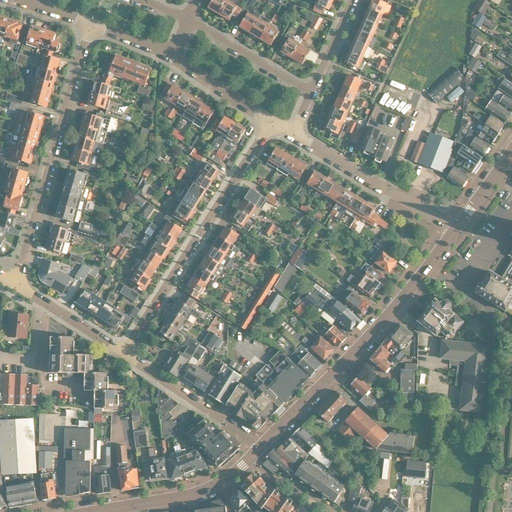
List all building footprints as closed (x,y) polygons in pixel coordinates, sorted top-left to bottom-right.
[(207,8),(218,15),(226,1),(223,0),(210,0),(212,1),(207,8)] [(226,0),(226,1),(218,15),(228,21),(236,8),(230,4),(232,0),(226,0)] [(256,0),(248,0),(243,9),(248,12),(239,27),(249,33),(257,20),(260,16),(253,12),(252,7),(256,0)] [(332,0),(309,0),(309,2),(315,5),(312,11),(322,15),(324,9),(327,11),(332,0)] [(375,0),(372,0),(368,10),(381,16),(382,15),(386,5),(381,3),(382,0),(376,0),(375,0)] [(475,11),(479,14),(479,13),(483,16),(490,4),(483,0),(477,0),(472,9),(475,11)] [(381,16),(368,10),(364,21),(376,26),(381,16)] [(473,22),(472,25),(475,27),(478,29),(485,18),(482,16),(478,14),(476,17),(473,22)] [(274,15),(270,21),(275,24),(279,18),(274,15)] [(5,39),(10,20),(0,16),(0,37),(0,38),(0,39),(0,50),(1,51),(5,39)] [(322,20),(316,17),(310,28),(316,31),(322,20)] [(491,21),(491,22),(486,18),(483,24),(487,27),(493,31),(497,25),(491,21)] [(19,22),(10,20),(5,39),(11,41),(11,43),(16,44),(22,26),(18,25),(19,22)] [(257,20),(249,33),(259,40),(267,26),(257,20)] [(376,26),(364,21),(359,31),(372,37),(376,26)] [(267,26),(259,40),(270,46),(278,33),(267,26)] [(31,27),(26,45),(37,49),(43,31),(31,27)] [(471,28),(470,38),(474,41),(476,38),(479,33),(471,28)] [(54,34),(43,31),(37,49),(42,50),(42,48),(47,49),(45,54),(51,56),(52,51),(55,52),(55,51),(57,51),(59,46),(57,45),(58,44),(52,42),(54,34)] [(367,48),(372,37),(359,31),(354,42),(367,48)] [(291,58),(299,45),(302,40),(306,34),(302,32),(298,38),(295,37),(294,39),(286,34),(280,44),(284,46),(280,52),(291,58)] [(476,38),(474,41),(473,41),(481,46),(483,43),(476,38)] [(362,58),(367,48),(354,42),(349,52),(362,58)] [(474,58),(481,47),(475,44),(468,55),(474,58)] [(301,65),(309,52),(299,45),(291,58),(301,65)] [(511,59),(500,51),(496,56),(511,67),(511,59)] [(357,69),(362,58),(349,52),(344,63),(351,66),(355,68),(357,69)] [(38,67),(56,72),(59,61),(41,55),(38,67)] [(103,73),(99,83),(112,87),(113,86),(111,85),(112,81),(110,80),(112,76),(121,79),(128,61),(115,56),(111,65),(108,64),(105,73),(103,73)] [(474,73),(481,63),(472,58),(472,59),(469,57),(467,61),(469,63),(466,68),(474,73)] [(379,59),(376,64),(382,67),(385,62),(379,59)] [(150,69),(128,61),(121,79),(139,86),(137,93),(147,97),(150,89),(144,86),(150,69)] [(53,84),(56,72),(38,67),(38,68),(33,66),(29,78),(34,79),(53,84)] [(465,80),(454,68),(426,92),(436,105),(465,80)] [(348,76),(343,87),(356,92),(361,81),(355,79),(348,76)] [(31,90),(32,90),(49,95),(53,84),(34,79),(31,90)] [(498,89),(511,98),(511,85),(504,80),(498,89)] [(90,93),(109,98),(111,91),(119,93),(120,89),(112,87),(99,83),(93,81),(90,93)] [(167,83),(160,94),(165,96),(164,99),(174,105),(182,92),(172,85),(172,86),(167,83)] [(465,83),(464,96),(471,101),(477,91),(465,83)] [(356,92),(343,87),(338,97),(351,103),(354,97),(358,98),(360,94),(356,92)] [(28,102),(46,107),(49,95),(32,90),(31,90),(28,102)] [(492,100),(498,104),(511,113),(511,112),(511,100),(498,91),(492,100)] [(185,112),(193,98),(182,92),(174,105),(185,112)] [(107,105),(109,98),(90,93),(87,104),(106,110),(104,115),(125,121),(127,116),(116,113),(117,107),(107,105)] [(14,103),(21,106),(23,99),(7,94),(5,101),(14,103)] [(335,104),(333,108),(346,114),(351,103),(338,97),(338,98),(337,97),(336,98),(334,102),(334,103),(335,104)] [(185,112),(191,116),(184,128),(188,130),(192,124),(204,105),(193,98),(185,112)] [(364,109),(366,104),(360,101),(358,106),(364,109)] [(485,110),(492,115),(504,123),(511,114),(498,106),(491,101),(485,110)] [(143,102),(142,108),(150,111),(152,104),(143,102)] [(11,104),(10,110),(19,113),(16,122),(22,124),(32,126),(40,129),(43,117),(33,114),(33,111),(11,104)] [(204,105),(192,124),(202,130),(206,124),(205,124),(213,111),(204,105)] [(375,121),(380,108),(375,106),(369,118),(375,121)] [(330,111),(327,118),(329,119),(341,124),(346,114),(333,108),(331,112),(330,111)] [(472,117),(484,125),(497,134),(503,125),(490,116),(487,121),(475,113),(472,117)] [(85,114),(81,126),(98,131),(105,133),(109,118),(96,115),(96,118),(85,114)] [(224,117),(220,122),(215,119),(211,126),(211,127),(209,129),(215,133),(216,131),(222,134),(219,140),(217,139),(216,141),(214,140),(209,149),(211,150),(212,148),(217,151),(234,123),(224,117)] [(341,124),(329,119),(327,118),(328,119),(324,130),(331,133),(329,137),(337,141),(344,125),(341,124)] [(405,132),(410,120),(405,118),(400,130),(405,132)] [(465,129),(469,123),(461,118),(461,126),(465,129)] [(16,122),(13,134),(18,136),(18,135),(32,139),(37,140),(40,129),(32,126),(22,124),(16,122)] [(350,122),(348,127),(361,133),(354,130),(357,125),(350,122)] [(226,152),(228,152),(230,150),(230,148),(230,146),(228,145),(227,144),(230,139),(237,143),(245,130),(234,123),(217,151),(212,148),(211,150),(210,152),(210,153),(207,157),(216,163),(219,158),(222,160),(227,153),(224,152),(224,151),(226,152)] [(467,130),(477,136),(490,145),(497,136),(483,127),(480,132),(470,125),(467,130)] [(81,126),(78,138),(95,142),(95,143),(102,145),(104,137),(110,139),(111,135),(105,133),(98,131),(81,126)] [(361,133),(348,127),(346,132),(351,134),(348,142),(356,145),(361,133)] [(369,128),(360,150),(364,151),(363,154),(385,163),(394,141),(383,136),(384,134),(369,128)] [(141,129),(138,142),(143,144),(147,130),(141,129)] [(190,148),(193,150),(196,151),(200,146),(199,145),(206,134),(201,131),(190,148)] [(452,161),(448,159),(451,151),(449,150),(453,142),(429,133),(425,145),(417,142),(410,161),(445,175),(446,174),(448,176),(452,168),(451,168),(452,161)] [(469,148),(482,157),(489,147),(470,134),(468,133),(464,138),(472,143),(469,148)] [(13,134),(9,145),(15,147),(15,146),(32,151),(33,152),(37,140),(32,139),(18,135),(18,136),(13,134)] [(78,138),(75,149),(92,154),(99,156),(102,145),(95,143),(95,142),(78,138)] [(468,172),(471,174),(481,158),(455,140),(453,154),(457,156),(457,155),(465,161),(461,168),(460,167),(457,171),(460,173),(465,176),(468,172)] [(0,154),(0,160),(5,161),(17,165),(18,160),(30,163),(32,157),(33,152),(32,151),(15,146),(15,147),(9,145),(6,157),(0,154)] [(275,148),(268,160),(265,164),(276,170),(285,155),(275,148)] [(75,149),(71,162),(78,164),(77,166),(84,168),(89,170),(95,171),(99,156),(92,154),(75,149)] [(196,151),(193,150),(189,156),(200,162),(204,156),(196,151)] [(289,173),(288,172),(295,161),(285,155),(276,170),(286,177),(289,173)] [(296,159),(295,161),(288,172),(289,173),(298,179),(306,165),(296,159)] [(195,170),(211,180),(217,171),(206,163),(202,169),(197,166),(195,170)] [(9,168),(6,180),(24,185),(28,173),(9,168)] [(446,178),(446,179),(461,189),(468,178),(465,177),(465,176),(460,173),(457,171),(452,168),(448,176),(446,174),(445,175),(444,177),(446,178)] [(147,169),(143,175),(147,178),(151,171),(147,169)] [(68,170),(65,182),(83,187),(86,175),(68,170)] [(189,180),(193,183),(205,190),(211,180),(195,170),(189,180)] [(176,173),(173,171),(172,174),(174,176),(173,178),(178,181),(182,176),(176,173)] [(103,181),(104,177),(88,172),(86,176),(93,178),(103,181)] [(306,184),(317,190),(324,178),(314,172),(306,184)] [(136,184),(137,178),(127,176),(126,181),(136,184)] [(321,193),(327,196),(334,184),(324,178),(317,190),(317,191),(315,194),(319,197),(321,193)] [(143,197),(151,185),(142,179),(139,183),(135,192),(143,197)] [(256,183),(260,185),(260,186),(265,189),(268,184),(263,181),(259,179),(256,183)] [(6,180),(2,192),(5,192),(21,196),(24,186),(24,185),(6,180)] [(65,182),(62,193),(80,198),(87,200),(90,189),(83,187),(65,182)] [(187,193),(198,200),(205,190),(193,183),(187,193)] [(344,190),(334,184),(327,196),(337,203),(344,190)] [(160,190),(169,196),(171,193),(161,187),(160,190)] [(258,203),(262,197),(250,189),(244,199),(255,207),(261,210),(263,207),(258,203)] [(177,201),(189,208),(192,210),(198,200),(187,193),(183,190),(177,201)] [(283,193),(278,190),(274,195),(279,198),(283,193)] [(341,205),(347,209),(347,208),(354,197),(344,190),(337,203),(334,207),(339,210),(341,205)] [(3,201),(2,206),(4,207),(7,208),(6,212),(14,214),(15,210),(18,211),(19,208),(22,198),(22,196),(21,196),(5,192),(5,194),(3,201)] [(62,193),(59,205),(72,208),(77,210),(84,212),(87,200),(80,198),(62,193)] [(274,206),(278,200),(268,193),(264,200),(274,206)] [(142,208),(145,202),(136,196),(132,202),(142,208)] [(347,208),(347,209),(344,213),(354,219),(357,215),(364,203),(354,197),(347,208)] [(261,210),(255,207),(244,199),(237,209),(249,216),(254,220),(261,210)] [(167,214),(185,225),(193,211),(192,210),(189,208),(177,201),(176,200),(167,214)] [(357,215),(354,219),(352,223),(348,229),(353,232),(357,226),(355,225),(357,221),(359,222),(361,218),(367,221),(365,223),(372,227),(375,223),(377,219),(379,217),(372,212),(374,209),(364,203),(357,215)] [(77,210),(72,208),(59,205),(55,217),(74,222),(77,210)] [(312,210),(307,207),(303,213),(308,216),(312,210)] [(245,223),(249,216),(237,209),(231,219),(233,220),(230,224),(240,230),(241,228),(248,232),(251,227),(245,223)] [(334,218),(338,212),(333,209),(329,215),(334,218)] [(146,220),(149,215),(143,211),(140,216),(146,220)] [(318,222),(322,216),(317,213),(313,219),(318,222)] [(0,246),(4,239),(2,238),(8,228),(13,229),(16,217),(5,214),(2,226),(1,229),(0,228),(0,246)] [(377,219),(375,223),(385,229),(387,225),(377,219)] [(169,221),(162,231),(174,239),(181,229),(169,221)] [(133,226),(125,222),(119,231),(121,232),(126,236),(133,226)] [(80,223),(78,228),(105,236),(106,232),(101,231),(99,229),(92,227),(93,226),(80,223)] [(156,241),(168,249),(170,250),(176,240),(174,239),(162,231),(152,225),(149,229),(155,232),(151,238),(156,241)] [(69,229),(68,231),(53,226),(49,238),(65,242),(71,244),(74,236),(76,236),(77,232),(69,229)] [(226,227),(220,237),(231,244),(238,234),(239,232),(231,226),(229,229),(226,227)] [(105,236),(78,228),(77,232),(76,236),(89,239),(93,240),(95,234),(99,235),(105,237),(105,236)] [(272,231),(267,228),(263,233),(269,236),(272,231)] [(121,232),(115,242),(120,245),(126,236),(121,232)] [(216,240),(212,245),(225,254),(229,257),(235,247),(231,245),(231,244),(220,237),(217,241),(216,240)] [(62,254),(65,242),(49,238),(46,249),(62,254)] [(168,249),(156,241),(149,251),(162,259),(163,260),(167,254),(166,253),(168,249)] [(114,256),(119,249),(113,244),(108,252),(114,256)] [(207,256),(225,268),(232,259),(229,257),(225,254),(212,245),(212,246),(213,247),(207,256)] [(373,262),(388,273),(391,269),(392,269),(395,266),(394,264),(395,262),(392,260),(397,254),(385,245),(381,251),(377,249),(370,259),(373,262)] [(121,261),(127,251),(122,248),(116,258),(121,261)] [(155,269),(162,259),(149,251),(144,248),(142,252),(147,255),(143,261),(155,269)] [(88,260),(83,259),(83,258),(71,255),(69,262),(81,265),(86,267),(88,260)] [(294,255),(289,262),(298,268),(303,261),(294,255)] [(203,260),(199,265),(217,277),(218,278),(225,268),(207,256),(204,261),(203,260)] [(255,259),(249,256),(245,261),(251,265),(255,259)] [(38,277),(40,280),(42,283),(49,287),(56,292),(57,293),(58,294),(60,296),(61,296),(63,296),(64,295),(74,280),(59,271),(60,265),(42,260),(39,273),(38,277)] [(137,270),(150,278),(155,269),(143,261),(137,270)] [(358,281),(351,275),(346,280),(369,298),(373,301),(379,293),(380,293),(383,289),(382,288),(383,287),(377,283),(382,276),(365,263),(361,269),(365,272),(358,281)] [(94,264),(90,271),(87,275),(94,279),(101,269),(94,264)] [(199,265),(193,275),(206,284),(209,279),(213,282),(217,277),(199,265)] [(475,290),(477,294),(505,311),(511,299),(511,286),(507,283),(510,278),(507,277),(504,281),(502,280),(506,274),(507,272),(511,274),(511,268),(507,266),(499,279),(489,272),(484,281),(481,285),(478,285),(475,290)] [(81,284),(87,275),(90,271),(83,267),(75,280),(81,284)] [(134,286),(143,292),(151,280),(149,279),(150,278),(137,270),(133,267),(125,280),(134,286)] [(342,277),(345,273),(338,268),(335,272),(342,277)] [(274,272),(268,281),(273,284),(279,275),(274,272)] [(282,291),(291,276),(284,272),(275,287),(282,291)] [(194,276),(184,291),(196,299),(206,284),(193,275),(192,275),(194,276)] [(108,286),(112,279),(108,276),(103,283),(108,286)] [(268,281),(262,291),(267,294),(273,284),(268,281)] [(323,312),(321,310),(333,297),(316,285),(309,295),(307,294),(301,301),(310,309),(320,316),(323,312)] [(119,293),(123,296),(128,289),(124,286),(119,293)] [(369,305),(355,294),(358,291),(351,286),(347,292),(351,296),(353,293),(355,294),(347,305),(361,315),(362,314),(364,314),(365,311),(365,310),(369,305)] [(96,293),(92,291),(91,293),(85,289),(75,305),(82,310),(83,308),(86,310),(95,296),(96,293)] [(128,289),(123,296),(134,303),(138,295),(128,289)] [(262,291),(255,301),(261,304),(267,294),(262,291)] [(296,307),(301,301),(307,294),(303,291),(292,304),(296,307)] [(282,298),(273,292),(263,307),(273,313),(282,298)] [(171,311),(184,320),(187,321),(191,316),(195,319),(199,314),(192,309),(196,303),(183,294),(179,301),(178,300),(171,311)] [(229,299),(224,295),(220,301),(226,304),(229,299)] [(105,302),(95,296),(86,310),(96,316),(105,302)] [(323,312),(335,320),(336,321),(349,332),(353,327),(354,328),(361,320),(346,307),(333,297),(321,310),(323,312)] [(426,311),(418,322),(435,336),(441,329),(446,333),(448,330),(453,334),(462,323),(449,312),(450,310),(449,309),(450,307),(450,304),(448,302),(444,302),(442,304),(441,302),(439,304),(435,300),(426,311)] [(255,301),(249,311),(255,314),(261,304),(255,301)] [(115,309),(105,302),(96,316),(95,318),(102,322),(103,320),(106,322),(115,309)] [(307,308),(301,303),(294,311),(299,316),(307,308)] [(120,323),(125,327),(130,318),(115,309),(106,322),(109,325),(110,327),(113,329),(115,329),(116,329),(120,323)] [(187,321),(184,320),(171,311),(164,322),(178,330),(181,325),(189,329),(192,324),(187,321)] [(244,330),(255,314),(249,311),(239,327),(244,330)] [(8,337),(24,339),(26,316),(11,315),(9,325),(8,325),(7,333),(9,333),(8,337)] [(164,322),(155,337),(161,341),(164,337),(171,341),(175,335),(183,340),(178,348),(183,348),(190,338),(178,330),(164,322)] [(386,340),(401,352),(413,337),(399,324),(386,340)] [(337,347),(345,338),(332,327),(324,336),(337,347)] [(201,344),(210,350),(218,337),(209,331),(201,344)] [(332,350),(333,349),(320,337),(311,346),(309,345),(309,344),(307,340),(304,337),(301,341),(322,360),(323,359),(324,360),(327,357),(326,356),(329,354),(331,354),(332,352),(332,350)] [(72,354),(72,338),(50,338),(49,374),(67,375),(67,378),(72,378),(72,375),(84,375),(91,375),(95,375),(95,374),(92,374),(92,356),(75,356),(75,354),(72,354)] [(371,357),(371,358),(370,360),(377,366),(375,367),(383,374),(390,365),(392,362),(398,363),(405,355),(401,352),(386,340),(375,353),(374,355),(373,355),(371,357)] [(441,341),(439,359),(449,360),(448,365),(456,366),(454,386),(459,386),(459,391),(461,392),(459,410),(481,413),(488,347),(441,341)] [(198,347),(191,342),(182,356),(179,354),(178,356),(173,353),(163,369),(176,377),(189,356),(191,358),(196,351),(198,347)] [(320,365),(300,346),(288,359),(308,377),(320,365)] [(198,347),(196,351),(191,358),(198,362),(205,351),(198,347)] [(255,376),(257,378),(283,403),(307,379),(280,351),(269,362),(275,368),(272,371),(266,365),(255,376)] [(115,360),(106,355),(103,359),(112,365),(115,360)] [(245,369),(231,361),(228,365),(242,374),(245,369)] [(220,362),(214,372),(220,376),(225,368),(226,366),(220,362)] [(201,370),(191,364),(183,377),(193,384),(201,370)] [(413,364),(408,364),(403,364),(403,370),(400,370),(400,385),(413,386),(413,370),(415,370),(416,364),(413,364)] [(240,378),(225,368),(220,376),(208,395),(223,405),(240,378)] [(84,375),(84,383),(107,383),(110,383),(110,369),(98,369),(98,374),(95,374),(95,375),(91,375),(84,375)] [(211,377),(201,370),(193,384),(203,390),(211,377)] [(0,406),(37,407),(37,386),(26,386),(26,376),(0,375),(0,406)] [(362,398),(359,402),(376,417),(381,411),(370,401),(372,399),(367,393),(371,389),(358,377),(357,378),(355,378),(353,381),(353,383),(350,386),(362,398)] [(226,406),(225,407),(232,412),(231,413),(242,420),(243,420),(247,422),(257,431),(283,404),(283,403),(257,378),(250,386),(256,391),(254,393),(239,384),(225,406),(226,406)] [(107,392),(107,383),(84,383),(84,393),(95,393),(95,392),(107,392)] [(157,390),(158,395),(160,407),(160,408),(169,399),(165,395),(157,390)] [(95,392),(95,393),(94,401),(117,401),(118,396),(117,395),(117,392),(107,392),(95,392)] [(334,392),(316,412),(327,423),(346,403),(334,392)] [(424,396),(416,396),(415,395),(415,406),(423,406),(424,396)] [(169,399),(160,408),(161,414),(173,402),(170,398),(169,399)] [(117,406),(117,401),(94,401),(94,411),(116,411),(116,406),(117,406)] [(161,414),(161,421),(169,414),(178,405),(174,401),(173,402),(161,414)] [(388,402),(382,411),(388,415),(394,406),(388,402)] [(357,408),(336,431),(348,442),(357,432),(375,449),(411,455),(414,437),(390,434),(388,436),(357,408)] [(135,449),(147,448),(145,431),(145,430),(136,431),(135,422),(140,421),(139,411),(131,412),(133,433),(135,449)] [(169,414),(161,421),(162,427),(170,420),(172,417),(169,414)] [(162,427),(163,434),(173,424),(170,420),(162,427)] [(206,456),(203,459),(209,469),(214,464),(217,468),(239,449),(238,447),(240,446),(234,439),(233,440),(228,434),(227,435),(223,431),(221,433),(217,429),(215,430),(210,424),(208,425),(204,420),(187,435),(206,456)] [(36,475),(33,432),(32,421),(0,422),(0,464),(1,477),(3,476),(5,489),(28,484),(32,503),(37,502),(36,499),(34,489),(32,475),(36,475)] [(175,421),(173,424),(163,434),(163,436),(164,436),(169,433),(176,430),(175,421)] [(301,428),(290,438),(301,449),(306,454),(307,454),(316,445),(317,444),(311,438),(301,428)] [(64,429),(63,463),(66,463),(65,497),(67,497),(79,495),(79,494),(90,493),(90,467),(90,459),(92,459),(93,443),(93,430),(93,429),(64,429)] [(170,438),(179,434),(177,430),(176,430),(169,433),(170,438)] [(290,439),(279,449),(294,463),(300,456),(304,460),(308,456),(306,454),(301,449),(290,438),(290,439)] [(169,480),(167,460),(164,441),(160,442),(162,459),(155,459),(154,449),(148,450),(150,462),(148,462),(148,468),(145,468),(146,476),(148,476),(149,482),(169,480)] [(189,464),(185,450),(180,452),(178,444),(173,445),(174,448),(175,453),(178,462),(177,462),(180,469),(181,468),(184,476),(194,472),(191,463),(189,464)] [(191,463),(194,472),(205,469),(207,468),(196,450),(195,451),(193,447),(188,449),(186,444),(183,445),(185,450),(189,464),(191,463)] [(316,445),(307,454),(324,467),(331,459),(316,445)] [(116,449),(118,464),(119,464),(119,469),(118,470),(119,479),(120,479),(121,490),(120,490),(120,491),(139,489),(139,488),(138,488),(136,468),(127,469),(125,446),(116,447),(116,449)] [(292,465),(294,463),(279,449),(276,451),(274,450),(266,458),(289,478),(296,468),(292,465)] [(173,461),(169,462),(171,480),(184,476),(181,468),(180,469),(177,462),(178,462),(175,453),(171,455),(171,456),(173,461)] [(298,470),(294,475),(337,506),(339,504),(343,498),(338,495),(343,488),(321,473),(321,472),(316,468),(315,469),(309,465),(313,459),(308,455),(308,456),(304,460),(298,470)] [(109,457),(109,456),(104,456),(104,457),(102,457),(102,461),(102,467),(99,467),(100,477),(108,476),(109,476),(109,467),(109,457)] [(379,459),(377,479),(386,480),(389,460),(379,459)] [(425,463),(407,461),(406,477),(424,479),(425,463)] [(324,471),(326,468),(317,462),(315,465),(324,471)] [(336,480),(338,477),(328,470),(326,472),(336,480)] [(40,485),(43,501),(55,499),(53,489),(57,489),(54,473),(40,475),(42,484),(40,485)] [(287,498),(286,499),(281,496),(280,497),(277,495),(280,492),(274,488),(273,489),(268,486),(266,489),(253,475),(240,486),(254,501),(253,502),(261,510),(263,508),(268,511),(289,511),(293,508),(290,505),(292,502),(287,498)] [(108,477),(100,478),(95,478),(96,494),(109,494),(108,477)] [(28,484),(5,489),(8,507),(32,503),(28,484)] [(353,507),(351,511),(369,511),(372,503),(362,500),(364,495),(359,494),(361,488),(350,485),(348,505),(353,507)] [(251,502),(238,488),(227,498),(231,503),(234,506),(232,508),(235,511),(250,511),(251,511),(246,506),(247,506),(251,502)] [(426,511),(427,502),(430,502),(431,491),(416,489),(415,501),(414,511),(426,511)] [(408,498),(400,497),(400,503),(407,511),(408,498)] [(226,511),(225,498),(195,508),(195,511),(226,511)] [(392,499),(382,511),(405,511),(406,511),(401,506),(392,499)]
